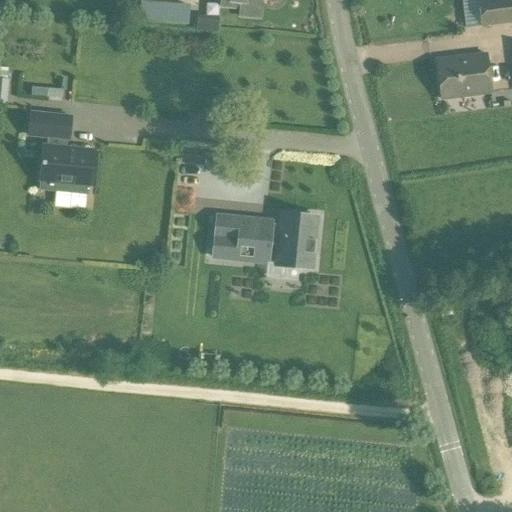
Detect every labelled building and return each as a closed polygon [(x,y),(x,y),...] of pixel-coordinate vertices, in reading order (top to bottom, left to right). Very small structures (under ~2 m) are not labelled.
[(221,0),(221,6),(241,8),(240,16),(261,18),(262,0),(221,0)] [(511,0),(476,0),(480,26),(511,21),(511,0)] [(196,15),(194,32),(217,34),(218,17),(196,15)] [(484,53),(436,60),(441,99),(490,92),(484,53)] [(68,139),(70,117),(30,113),(28,135),(48,137),(47,147),(43,147),(40,180),(39,190),(72,193),(73,183),(89,185),(93,152),(65,149),(66,139),(68,139)] [(310,266),(315,218),(282,215),(281,225),(271,224),(271,222),(216,217),(212,257),(267,262),(269,244),(278,245),(277,263),(310,266)] [(40,279),(119,282),(121,226),(42,223),(40,279)] [(213,359),(214,345),(190,344),(190,358),(213,359)]
